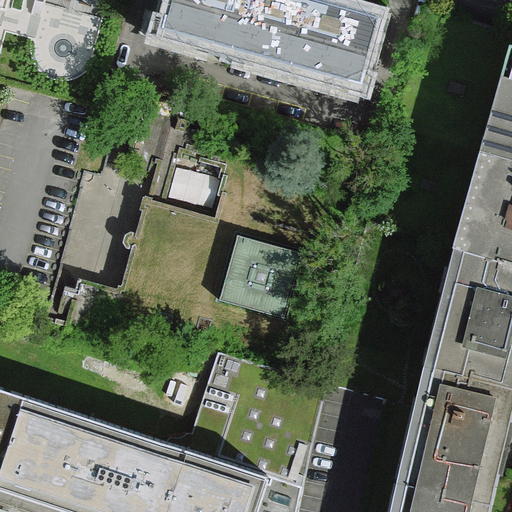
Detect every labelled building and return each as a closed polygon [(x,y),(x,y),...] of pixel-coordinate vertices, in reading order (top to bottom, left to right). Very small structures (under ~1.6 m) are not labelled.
[(0,0),(0,9),(7,11),(9,0),(0,0)] [(247,0),(169,0),(159,34),(232,55),(247,0)] [(308,0),(247,0),(232,55),(289,71),(308,0)] [(383,12),(339,0),(308,0),(289,71),(361,90),(383,12)] [(511,47),(511,31),(427,9),(395,128),(483,151),(511,47)] [(511,47),(483,151),(511,159),(511,47)] [(483,151),(395,128),(369,222),(455,247),(483,151)] [(511,159),(483,151),(455,247),(511,263),(511,159)] [(239,235),(220,300),(285,318),(304,253),(239,235)] [(511,263),(455,247),(425,363),(511,385),(511,263)] [(188,449),(271,475),(305,487),(325,395),(279,381),(281,372),(218,352),(188,449)] [(511,385),(425,363),(397,480),(490,502),(511,409),(511,385)] [(0,469),(24,394),(0,386),(0,469)] [(0,486),(78,511),(166,511),(188,449),(24,394),(0,469),(0,486)] [(258,511),(271,475),(188,449),(166,511),(258,511)] [(258,511),(298,511),(305,487),(271,475),(258,511)] [(389,511),(488,511),(490,502),(397,480),(389,511)]
